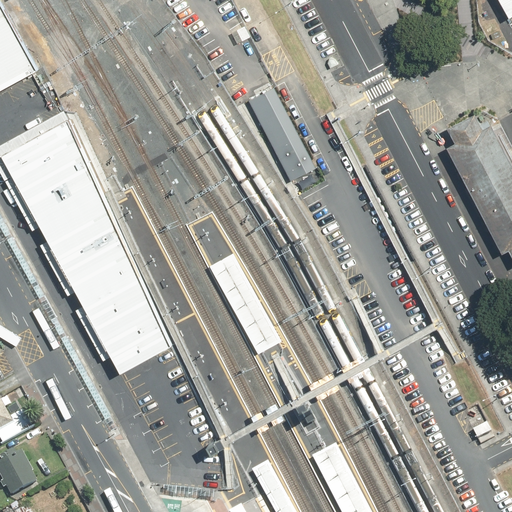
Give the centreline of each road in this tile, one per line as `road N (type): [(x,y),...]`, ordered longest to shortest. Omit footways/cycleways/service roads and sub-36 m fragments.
road 1 (unclassified): [(511,348),(332,0)]
road 2 (tertiary): [(0,273),(131,511)]
